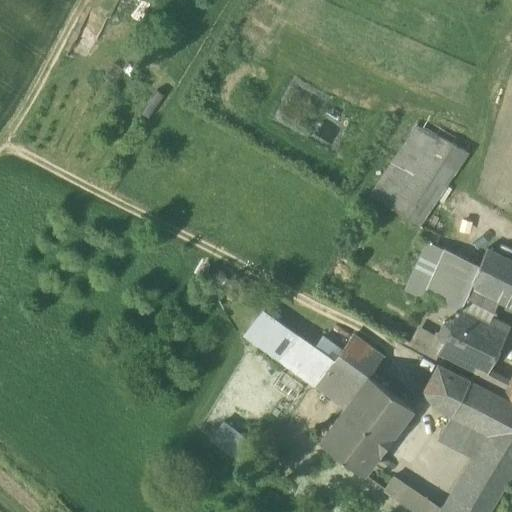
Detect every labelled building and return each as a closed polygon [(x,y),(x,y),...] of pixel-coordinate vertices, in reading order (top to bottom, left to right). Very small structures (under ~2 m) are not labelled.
[(427,121),(422,129),(466,152),(471,144),(427,121)] [(417,126),(370,196),(416,225),(466,152),(422,129),(417,126)] [(474,146),(471,144),(466,152),(416,225),(419,227),(474,146)] [(417,295),(426,297),(447,253),(426,243),(404,290),(416,296),(417,295)] [(501,299),(511,304),(511,261),(488,250),(487,249),(486,251),(478,267),(449,253),(449,252),(447,252),(447,253),(426,297),(455,310),(457,311),(458,310),(459,311),(472,285),(501,299)] [(472,285),(459,311),(488,324),(501,299),(472,285)] [(474,374),(481,378),(484,373),(506,327),(497,323),(494,328),(488,324),(459,311),(458,310),(457,311),(456,313),(452,322),(450,322),(443,323),(438,335),(441,341),(443,341),(436,354),(439,356),(474,374)] [(244,337),(295,373),(314,348),(263,312),(244,337)] [(436,362),(439,356),(436,354),(443,341),(441,341),(438,335),(435,333),(434,335),(418,327),(407,347),(436,362)] [(353,338),(342,352),(368,376),(383,357),(354,335),(352,337),(353,338)] [(322,338),(314,348),(295,373),(345,408),(368,376),(342,352),(322,338)] [(476,457),(451,499),(471,511),(487,511),(511,471),(511,403),(437,365),(423,392),(437,408),(452,415),(489,435),(476,457)] [(303,387),(283,372),(272,387),(293,401),(303,387)] [(511,401),(511,387),(508,385),(484,373),(481,378),(474,374),(471,380),(511,401)] [(412,409),(368,376),(345,408),(342,412),(386,444),(412,409)] [(319,442),(363,475),(386,444),(342,412),(319,442)] [(439,438),(476,457),(489,435),(452,415),(439,438)] [(253,444),(223,421),(207,440),(237,464),(253,444)] [(383,490),(396,500),(406,487),(393,477),(383,490)] [(442,511),(406,487),(396,500),(413,511),(442,511)] [(471,511),(451,499),(443,511),(471,511)]
